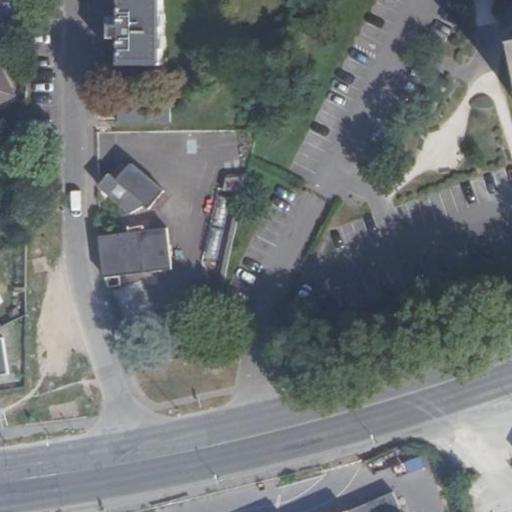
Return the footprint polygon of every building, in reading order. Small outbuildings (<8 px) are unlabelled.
[(0,0),(0,20),(28,21),(28,1),(0,0)] [(165,37),(165,0),(122,0),(122,25),(115,25),(115,37),(123,37),(165,37)] [(165,51),(165,37),(123,37),(122,51),(165,51)] [(165,51),(122,51),(122,64),(165,63),(165,51)] [(0,101),(15,93),(0,64),(0,101)] [(109,175),(100,186),(101,189),(140,213),(157,187),(126,168),(118,180),(109,175)] [(218,193),(211,256),(231,258),(239,195),(218,193)] [(102,237),(105,276),(172,267),(168,229),(102,237)] [(123,318),(151,312),(144,283),(116,290),(123,318)] [(0,376),(9,375),(5,339),(0,339),(0,376)] [(401,511),(394,494),(351,511),(401,511)]
